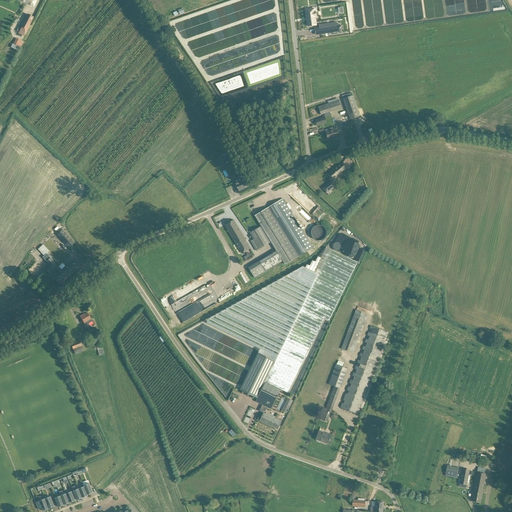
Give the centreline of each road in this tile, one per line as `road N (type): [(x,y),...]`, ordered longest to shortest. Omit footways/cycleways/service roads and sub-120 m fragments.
road 1 (unclassified): [(399,511),(387,491),(255,440),(117,255)]
road 2 (track): [(257,188),(145,0)]
road 3 (unclassified): [(117,255),(310,164)]
road 4 (unclassified): [(511,142),(430,129),(310,164)]
road 5 (unclassified): [(310,164),(290,0)]
road 6 (unclassified): [(0,343),(117,255)]
